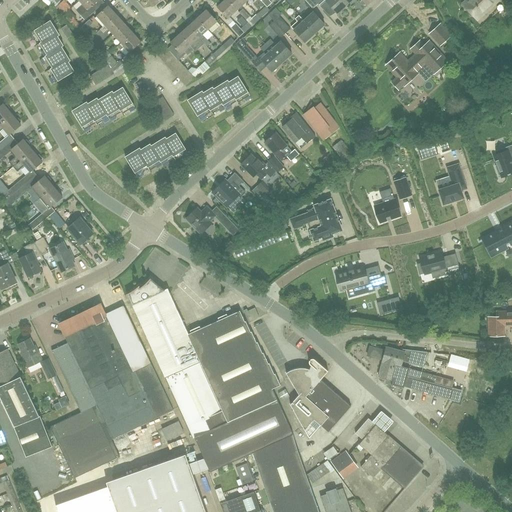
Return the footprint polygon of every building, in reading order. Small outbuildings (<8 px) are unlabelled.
[(79,0),(79,1),(82,4),(77,9),(82,14),(80,15),(85,20),(96,10),(92,6),(98,0),(79,0)] [(228,0),(227,0),(224,0),(217,7),(227,19),(237,10),(228,0)] [(227,0),(228,0),(237,10),(246,2),(243,0),(227,0)] [(318,4),(313,0),(304,0),(312,9),(318,4)] [(327,0),(326,1),(337,14),(347,4),(343,0),(327,0)] [(477,19),(498,0),(468,0),(464,4),(477,19)] [(67,11),(60,4),(56,8),(63,15),(67,11)] [(96,17),(105,26),(117,15),(108,6),(96,17)] [(262,17),(269,10),(266,6),(258,13),(262,17)] [(268,15),(274,21),(285,33),(289,29),(278,17),(281,14),(276,8),(268,15)] [(248,23),(251,27),(260,18),(257,14),(252,19),(243,9),(240,12),(248,22),(248,23)] [(197,18),(208,30),(217,21),(206,10),(197,18)] [(303,21),(315,34),(325,25),(313,12),(304,21),(303,21)] [(117,15),(105,26),(101,29),(104,33),(108,29),(113,34),(125,24),(117,15)] [(291,27),(294,30),(305,43),(315,34),(303,21),(304,21),(299,16),(295,19),(297,22),(291,27)] [(188,26),(199,38),(203,43),(207,39),(202,34),(208,30),(197,18),(188,26)] [(76,29),(80,25),(74,19),(70,22),(76,29)] [(58,32),(51,21),(32,33),(39,44),(58,32)] [(285,33),(274,21),(269,26),(280,38),(285,33)] [(240,37),(251,27),(248,23),(241,29),(236,24),(232,28),(240,37)] [(121,43),(133,32),(125,24),(113,34),(121,43)] [(441,45),(450,36),(440,25),(430,34),(441,45)] [(179,34),(193,49),(195,51),(198,48),(194,43),(199,38),(188,26),(179,34)] [(89,39),(93,36),(87,29),(83,32),(89,39)] [(58,32),(39,44),(37,45),(44,57),(62,46),(62,47),(64,45),(58,36),(60,35),(58,32)] [(141,42),(133,32),(121,43),(117,46),(126,55),(141,42)] [(175,54),(179,58),(179,59),(186,53),(187,55),(193,49),(179,34),(177,34),(173,37),(174,39),(170,42),(178,52),(175,54)] [(98,49),(102,45),(95,38),(91,41),(98,49)] [(231,38),(224,44),(227,48),(235,41),(231,38)] [(281,42),(276,46),(270,39),(265,44),(282,63),(292,54),(281,42)] [(412,49),(420,57),(426,64),(435,74),(448,62),(429,42),(424,47),(420,42),(412,49)] [(265,44),(260,48),(266,55),(261,60),(259,57),(257,58),(252,63),(260,72),(267,66),(270,70),(269,71),(272,74),(278,69),(277,68),(282,63),(265,44)] [(62,46),(44,57),(42,58),(49,70),(69,58),(62,47),(62,46)] [(218,56),(226,49),(222,46),(215,52),(218,56)] [(252,63),(257,58),(246,46),(241,50),(252,63)] [(105,57),(109,54),(103,47),(99,50),(105,57)] [(157,55),(161,59),(170,51),(166,47),(157,55)] [(170,51),(161,59),(165,64),(174,56),(170,51)] [(109,65),(114,74),(121,67),(124,65),(120,61),(118,63),(109,54),(105,57),(107,59),(105,61),(109,65)] [(210,64),(217,58),(213,54),(206,60),(210,64)] [(417,72),(426,64),(420,57),(411,65),(400,54),(387,66),(398,78),(393,83),(399,89),(404,84),(403,82),(409,77),(412,80),(419,74),(417,72)] [(174,56),(165,64),(169,68),(178,60),(174,56)] [(69,58),(49,70),(48,71),(55,83),(74,71),(69,62),(70,61),(69,58)] [(178,60),(169,68),(173,72),(182,64),(178,60)] [(205,62),(197,69),(195,68),(190,73),(191,74),(194,78),(201,72),(202,74),(210,67),(205,62)] [(182,64),(173,72),(177,77),(186,69),(182,64)] [(114,74),(109,65),(90,76),(96,85),(114,74)] [(177,77),(181,81),(190,73),(195,68),(192,67),(188,71),(186,69),(177,77)] [(194,78),(191,74),(190,73),(181,81),(185,86),(194,78)] [(227,80),(224,82),(236,101),(237,103),(249,95),(238,76),(228,82),(227,80)] [(236,101),(224,82),(213,89),(223,107),(224,108),(236,101)] [(109,93),(121,112),(122,114),(134,106),(122,87),(113,93),(112,91),(109,93)] [(199,93),(210,112),(211,114),(223,107),(213,89),(212,87),(203,93),(202,91),(199,93)] [(109,93),(98,100),(108,118),(110,119),(121,112),(109,93)] [(199,93),(187,100),(199,119),(210,112),(199,93)] [(165,121),(174,115),(163,97),(154,103),(165,121)] [(98,100),(97,98),(87,104),(86,102),(84,104),(95,123),(97,125),(108,118),(98,100)] [(314,106),(308,111),(303,115),(324,140),(340,128),(320,103),(315,108),(314,106)] [(0,124),(12,115),(8,109),(9,108),(7,105),(5,105),(4,104),(0,106),(0,124)] [(95,123),(84,104),(72,111),(84,130),(95,123)] [(9,135),(21,125),(20,124),(21,122),(18,119),(17,120),(12,115),(0,124),(0,132),(4,129),(9,135)] [(307,144),(316,137),(300,116),(294,121),(292,119),(282,127),(296,143),(302,137),(307,144)] [(162,139),(174,158),(175,160),(187,152),(175,133),(166,138),(165,137),(162,139)] [(291,150),(288,146),(276,133),(265,142),(276,155),(277,155),(282,161),(291,153),(291,150)] [(151,146),(162,163),(163,165),(174,158),(162,139),(151,145),(151,146)] [(13,167),(33,151),(29,146),(30,144),(26,140),(25,141),(24,140),(11,150),(17,156),(9,162),(13,167)] [(137,150),(149,169),(150,170),(162,163),(151,146),(151,145),(150,144),(141,150),(140,148),(137,150)] [(496,155),(493,156),(497,165),(495,166),(498,176),(500,175),(501,177),(507,174),(507,175),(510,174),(510,173),(511,172),(511,149),(507,151),(506,148),(495,152),(496,155)] [(137,150),(125,157),(137,176),(149,169),(137,150)] [(30,172),(42,162),(41,161),(42,159),(39,155),(37,156),(33,151),(13,167),(17,172),(23,167),(25,166),(30,172)] [(271,178),(277,172),(268,163),(265,165),(258,158),(257,160),(251,155),(241,165),(254,177),(257,175),(262,180),(267,174),(271,178)] [(278,172),(283,167),(275,157),(269,161),(278,172)] [(453,186),(439,190),(443,204),(443,205),(444,204),(451,202),(455,201),(455,200),(462,198),(463,198),(463,197),(460,190),(466,188),(458,164),(447,168),(453,186)] [(40,198),(54,187),(49,182),(50,180),(47,177),(45,177),(44,176),(31,188),(40,198)] [(405,178),(394,182),(399,195),(400,198),(400,199),(400,198),(410,195),(411,195),(411,194),(410,192),(405,178)] [(4,203),(12,195),(25,185),(21,180),(1,197),(4,203)] [(233,181),(229,184),(225,180),(221,184),(221,183),(221,184),(218,187),(217,187),(218,187),(212,193),(226,207),(238,195),(240,197),(245,193),(233,181)] [(262,200),(267,195),(272,189),(264,180),(253,191),(262,200)] [(25,185),(12,195),(16,201),(29,189),(25,185)] [(58,192),(54,187),(40,198),(49,209),(62,197),(61,196),(62,195),(59,191),(58,192)] [(383,203),(374,206),(379,223),(400,215),(395,199),(394,200),(390,188),(379,192),(383,203)] [(319,240),(322,239),(322,238),(331,234),(332,236),(332,234),(342,231),(330,199),(314,206),(315,208),(307,211),(308,213),(290,219),(294,229),(304,225),(303,224),(314,220),(317,228),(310,230),(311,232),(309,233),(311,239),(313,239),(314,241),(319,239),(319,240)] [(0,218),(9,216),(6,207),(0,208),(0,218)] [(209,221),(215,216),(207,207),(201,213),(197,208),(186,219),(201,234),(212,223),(209,221)] [(58,229),(64,224),(56,215),(58,213),(56,211),(48,218),(58,229)] [(30,225),(32,227),(33,230),(46,219),(42,215),(30,225)] [(219,220),(228,229),(233,223),(225,215),(219,220)] [(80,244),(93,234),(80,218),(67,229),(80,244)] [(503,228),(483,238),(492,255),(502,250),(501,248),(509,244),(511,242),(511,222),(511,221),(502,226),(503,228)] [(34,242),(42,256),(48,252),(46,248),(49,246),(43,237),(34,242)] [(28,276),(33,273),(36,275),(40,273),(40,270),(41,270),(37,263),(44,259),(42,256),(34,242),(24,247),(27,255),(20,259),(28,276)] [(69,255),(72,254),(69,248),(67,249),(63,242),(49,249),(60,272),(74,265),(69,255)] [(13,263),(9,255),(7,249),(0,252),(0,261),(2,266),(0,267),(0,283),(2,288),(16,282),(8,265),(13,263)] [(9,255),(13,263),(20,259),(16,252),(9,255)] [(421,262),(416,264),(419,274),(430,272),(431,271),(432,273),(439,271),(439,269),(445,268),(447,274),(460,271),(458,264),(452,265),(449,256),(442,258),(441,257),(440,252),(420,258),(421,262)] [(362,268),(336,275),(340,290),(346,289),(352,287),(354,291),(366,288),(368,293),(375,291),(374,287),(387,284),(384,275),(381,276),(366,280),(363,270),(362,268)] [(256,463),(296,449),(292,435),(272,390),(280,386),(274,374),(273,375),(268,364),(263,353),(262,354),(257,343),(256,343),(251,332),(250,333),(245,322),(244,322),(240,312),(188,335),(168,289),(162,292),(157,288),(158,287),(154,284),(153,285),(149,282),(151,279),(149,281),(142,287),(140,289),(139,288),(140,287),(139,286),(136,289),(128,294),(127,295),(127,296),(128,295),(133,306),(142,326),(176,401),(192,438),(194,437),(203,459),(208,469),(209,472),(253,453),(256,463)] [(398,297),(388,300),(392,312),(402,309),(398,297)] [(106,313),(102,304),(60,324),(68,342),(52,350),(81,412),(50,426),(74,478),(119,457),(111,440),(173,411),(151,363),(133,372),(106,313)] [(133,372),(151,363),(123,305),(106,313),(133,372)] [(511,311),(502,312),(502,317),(489,317),(489,336),(503,335),(503,326),(511,325),(511,311)] [(35,364),(42,361),(35,346),(33,347),(29,339),(18,344),(22,353),(20,353),(27,368),(35,364)] [(450,399),(453,389),(448,388),(451,379),(409,368),(401,365),(402,362),(423,368),(427,353),(403,349),(402,352),(387,348),(379,377),(393,381),(392,385),(403,388),(404,387),(450,399)] [(0,385),(6,383),(21,376),(7,349),(0,352),(0,385)] [(309,364),(310,365),(309,369),(307,369),(303,368),(296,369),(290,371),(286,373),(299,395),(290,405),(309,438),(320,425),(328,432),(351,406),(326,385),(320,380),(328,371),(314,359),(313,359),(313,358),(312,358),(311,359),(310,359),(309,360),(309,361),(309,362),(309,363),(309,364)] [(55,375),(56,375),(48,360),(41,364),(48,379),(52,377),(59,393),(62,391),(55,375)] [(0,395),(14,426),(39,415),(21,376),(6,383),(0,385),(0,395)] [(40,415),(39,415),(14,426),(26,457),(52,447),(40,415)] [(355,433),(362,440),(358,444),(371,455),(360,467),(373,477),(380,468),(403,488),(423,466),(400,446),(388,435),(387,435),(368,418),(355,433)] [(183,433),(178,422),(162,429),(167,440),(183,433)] [(318,511),(310,487),(296,449),(256,463),(273,511),(318,511)] [(343,479),(358,468),(346,451),(331,462),(343,479)] [(108,487),(55,505),(57,511),(205,511),(192,474),(208,469),(203,459),(189,464),(185,454),(106,482),(108,487)] [(310,475),(316,484),(336,469),(330,461),(310,475)] [(240,485),(248,484),(247,467),(239,468),(240,485)] [(7,476),(0,478),(0,480),(1,483),(3,482),(7,494),(13,491),(7,476)] [(223,488),(217,490),(222,502),(227,500),(223,488)] [(325,492),(326,493),(319,495),(323,505),(345,497),(342,488),(336,490),(336,488),(325,492)] [(13,491),(7,494),(10,502),(12,505),(18,503),(13,491)] [(226,502),(229,511),(260,511),(253,492),(226,502)] [(350,511),(345,497),(323,505),(325,511),(350,511)] [(21,511),(18,503),(12,505),(14,511),(21,511)]
